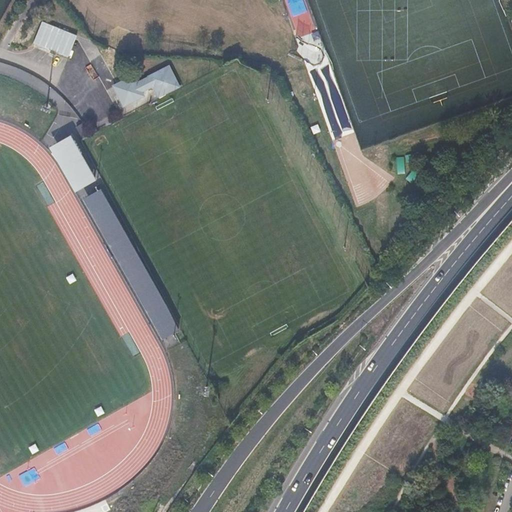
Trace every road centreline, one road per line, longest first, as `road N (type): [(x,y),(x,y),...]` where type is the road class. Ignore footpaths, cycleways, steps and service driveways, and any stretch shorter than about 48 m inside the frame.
road 1 (secondary): [(511,175),(327,360),(223,475),(200,511)]
road 2 (trunk): [(511,197),(396,339),(285,511)]
road 3 (trunk): [(344,511),(437,375),(511,284)]
road 4 (trunk): [(375,511),(511,309)]
